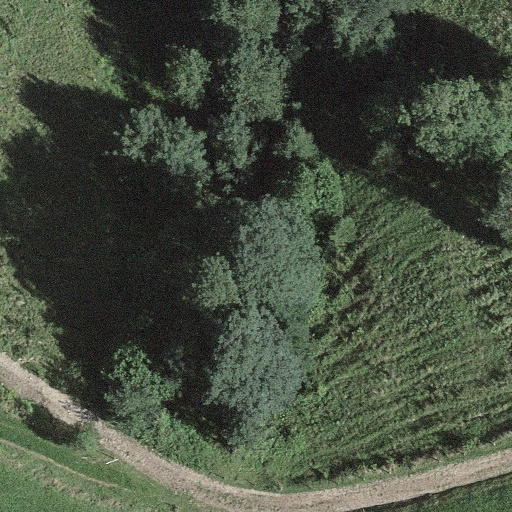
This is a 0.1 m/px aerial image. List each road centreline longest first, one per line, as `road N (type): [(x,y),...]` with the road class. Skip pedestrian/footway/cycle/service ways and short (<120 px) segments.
road 1 (track): [(0,362),(152,461),(224,491),(333,501),(511,457)]
road 2 (track): [(0,429),(102,468),(214,487)]
